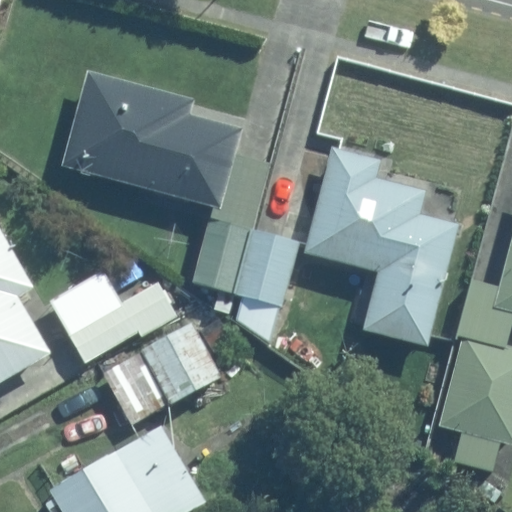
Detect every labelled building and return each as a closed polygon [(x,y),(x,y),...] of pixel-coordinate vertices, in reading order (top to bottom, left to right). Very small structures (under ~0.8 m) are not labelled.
[(90,79),(65,174),(220,214),(239,137),(190,124),(195,106),(90,79)] [(384,167),(330,155),(305,259),(380,277),(367,334),(429,349),(457,232),(424,224),(430,197),(380,185),(384,167)] [(233,299),(249,233),(213,223),(196,290),(233,299)] [(249,233),(233,299),(280,312),(298,245),(249,233)] [(0,234),(0,389),(54,358),(23,304),(36,297),(0,234)] [(511,245),(496,313),(511,316),(511,245)] [(90,368),(175,322),(158,290),(118,311),(100,278),(54,303),(90,368)] [(220,384),(188,328),(106,374),(137,430),(220,384)] [(511,356),(484,350),(463,345),(441,432),(457,436),(450,463),(495,474),(502,445),(511,447),(511,356)] [(197,511),(205,507),(158,432),(48,500),(55,511),(197,511)]
